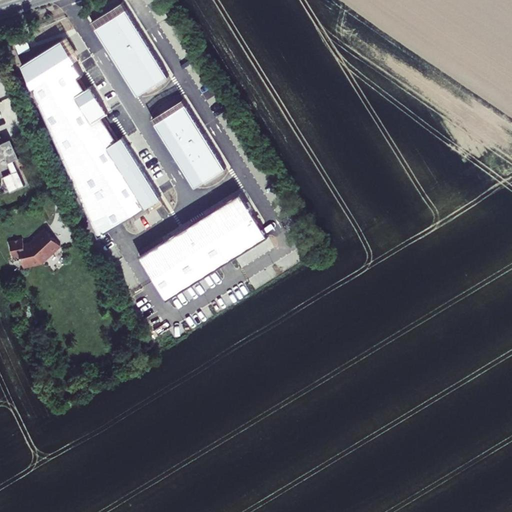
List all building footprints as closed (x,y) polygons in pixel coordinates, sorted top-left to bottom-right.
[(128,9),(97,28),(138,93),(168,74),(128,9)] [(63,40),(23,64),(100,236),(162,198),(124,137),(119,140),(104,115),(109,112),(92,85),(87,88),(79,76),(84,73),(63,40)] [(185,104),(156,122),(195,185),(225,167),(185,104)] [(0,134),(0,166),(3,165),(8,175),(4,176),(11,191),(26,185),(15,160),(20,158),(14,146),(7,149),(0,134)] [(242,193),(141,256),(167,298),(268,235),(242,193)] [(21,256),(23,266),(42,262),(48,257),(49,258),(58,250),(56,249),(61,245),(46,229),(35,239),(36,240),(32,244),(24,246),(23,239),(10,242),(13,258),(21,256)]
